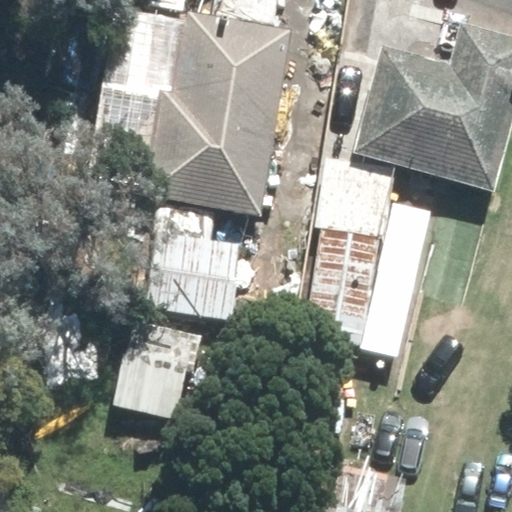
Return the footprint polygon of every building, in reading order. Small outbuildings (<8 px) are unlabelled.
[(143,208),(257,226),(287,39),(186,24),(173,105),(160,102),(143,208)] [(381,59),(351,169),(323,165),(313,236),(404,249),(405,239),(408,240),(470,257),(486,199),(491,201),(511,123),(511,49),(457,35),(446,77),(381,59)] [(336,336),(363,340),(376,249),(318,240),(300,359),(331,364),(336,336)] [(151,242),(142,316),(226,327),(236,253),(151,242)] [(130,330),(123,366),(190,381),(198,344),(130,330)]
